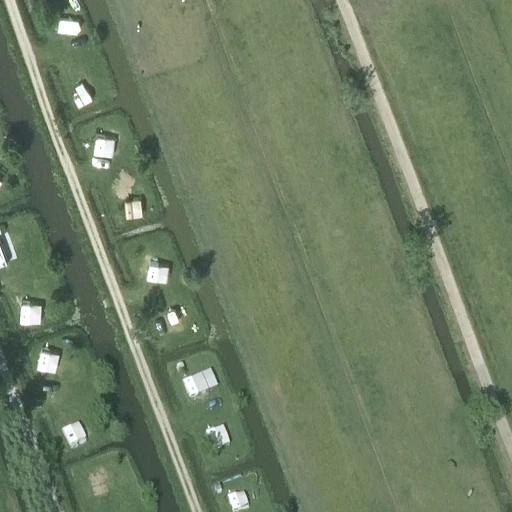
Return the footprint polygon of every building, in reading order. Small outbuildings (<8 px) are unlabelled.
[(84,66),(63,73),(71,96),(92,89),(84,66)] [(110,138),(90,144),(96,162),(116,155),(110,138)] [(16,232),(0,237),(0,243),(4,256),(23,250),(16,232)] [(187,396),(216,383),(210,371),(182,385),(187,396)] [(216,452),(231,440),(223,430),(208,441),(216,452)] [(128,476),(114,482),(121,499),(136,493),(128,476)] [(239,490),(220,497),(225,511),(233,511),(246,508),(239,490)]
